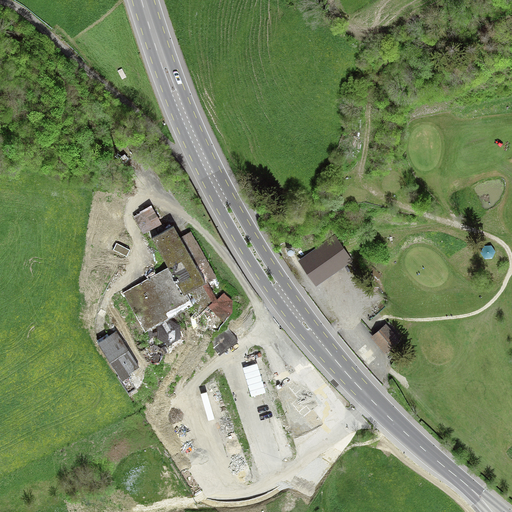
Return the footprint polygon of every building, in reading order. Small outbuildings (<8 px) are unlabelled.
[(143,235),(162,224),(151,205),(132,216),(143,235)] [(264,214),(261,208),(255,211),(259,217),(264,214)] [(209,283),(206,284),(174,226),(150,239),(168,267),(123,292),(145,332),(194,305),(200,316),(220,305),(209,283)] [(316,287),(353,261),(335,235),(298,261),(316,287)] [(126,257),(129,250),(115,243),(112,250),(126,257)] [(370,277),(375,272),(368,266),(363,271),(370,277)] [(386,354),(401,341),(386,324),(371,337),(386,354)] [(218,355),(236,340),(228,330),(209,345),(218,355)] [(179,338),(184,335),(181,331),(177,333),(178,335),(171,339),(174,343),(179,340),(179,338)] [(130,373),(140,367),(116,332),(98,344),(123,382),(132,376),(130,373)] [(257,364),(244,368),(253,397),(266,393),(257,364)]
